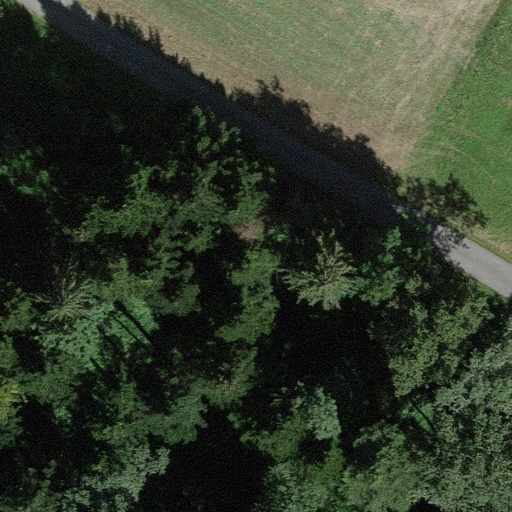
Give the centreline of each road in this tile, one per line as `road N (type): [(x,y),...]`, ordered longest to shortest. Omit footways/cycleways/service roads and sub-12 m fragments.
road 1 (unclassified): [(511,294),(110,60),(23,0)]
road 2 (track): [(351,200),(375,433),(402,511)]
